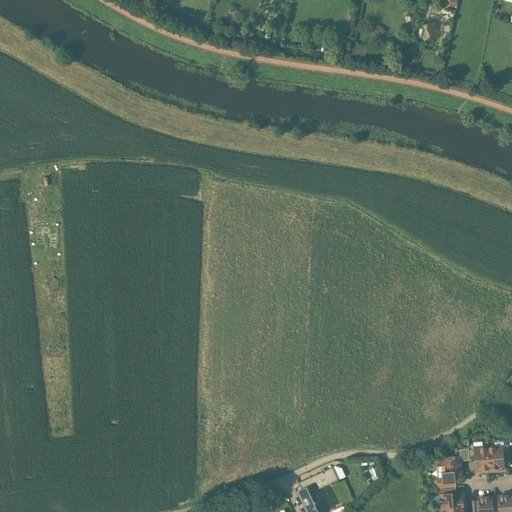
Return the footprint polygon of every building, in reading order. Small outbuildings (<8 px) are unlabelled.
[(497,448),(495,446),(489,447),(491,472),(494,471),(494,469),(504,469),(504,465),(502,448),(497,448)] [(482,447),(481,450),(476,450),(475,450),(476,456),(477,471),(486,470),(487,472),(491,472),(489,447),(482,447)] [(509,447),(502,447),(502,448),(504,465),(510,465),(509,447)] [(455,457),(439,458),(440,466),(444,466),(445,472),(442,472),(443,478),(437,479),(438,488),(456,486),(455,475),(463,475),(462,461),(456,462),(455,457)] [(315,476),(299,483),(302,490),(317,484),(319,489),(338,480),(336,475),(334,472),(333,468),(319,474),(315,476)] [(302,490),(299,492),(308,511),(321,511),(328,509),(319,489),(317,484),(302,490)] [(456,486),(438,488),(439,493),(442,496),(442,495),(456,494),(456,486)] [(456,494),(442,495),(442,496),(443,501),(442,503),(442,509),(465,507),(465,503),(464,504),(463,493),(456,494)] [(511,511),(511,495),(498,496),(498,499),(499,511),(511,511)] [(492,497),(478,498),(479,501),(479,511),(493,511),(493,500),(492,497)]
